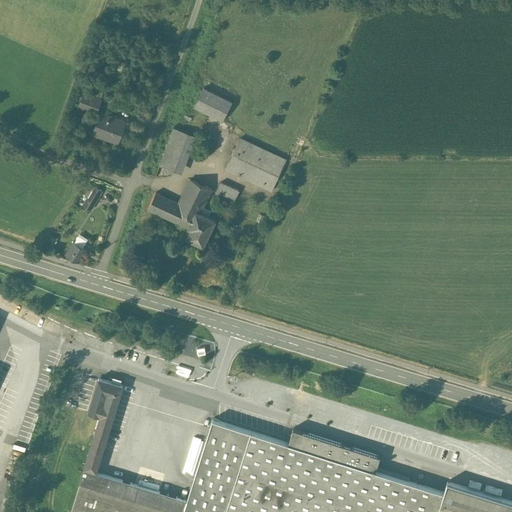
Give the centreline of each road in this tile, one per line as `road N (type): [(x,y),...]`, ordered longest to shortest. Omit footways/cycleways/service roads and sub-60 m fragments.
road 1 (secondary): [(511,408),(97,284)]
road 2 (residential): [(97,284),(198,0)]
